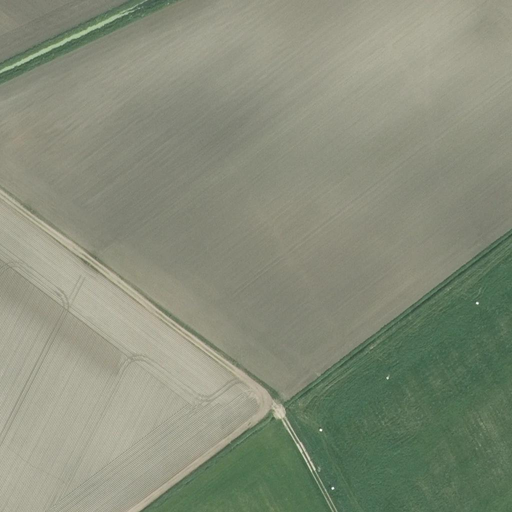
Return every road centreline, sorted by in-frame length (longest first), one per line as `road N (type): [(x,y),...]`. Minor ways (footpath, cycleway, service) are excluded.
road 1 (track): [(0,189),(274,405)]
road 2 (track): [(137,511),(274,405)]
road 3 (track): [(274,405),(334,511)]
